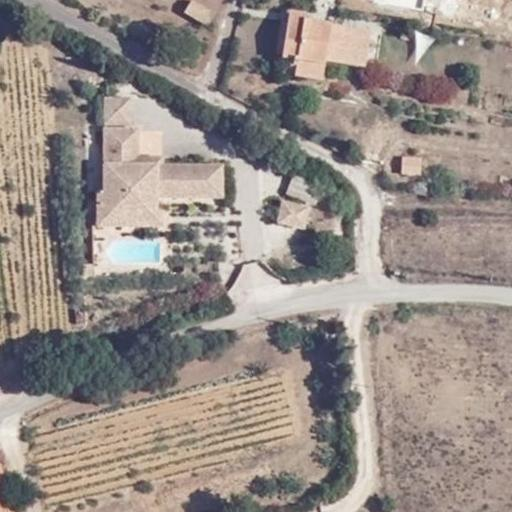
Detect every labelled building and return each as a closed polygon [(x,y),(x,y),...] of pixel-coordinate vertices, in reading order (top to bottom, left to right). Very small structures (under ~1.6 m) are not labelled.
[(216,17),(196,5),(190,16),(210,27),(216,17)] [(369,33),(304,23),(306,16),(289,14),(282,62),(294,63),(293,70),(324,74),(325,62),(364,69),(369,33)] [(104,100),(104,123),(127,124),(127,101),(104,100)] [(135,130),(103,130),(103,195),(121,195),(120,211),(152,212),(152,210),(152,195),(219,196),(219,167),(159,166),(135,166),(135,159),(135,130)] [(402,155),(401,174),(421,174),(422,156),(402,155)] [(103,195),(96,195),(96,224),(158,225),(159,210),(152,210),(152,212),(120,211),(121,195),(103,195)] [(306,207),(282,202),(278,221),(302,226),(306,207)] [(8,511),(0,478),(0,511),(8,511)]
